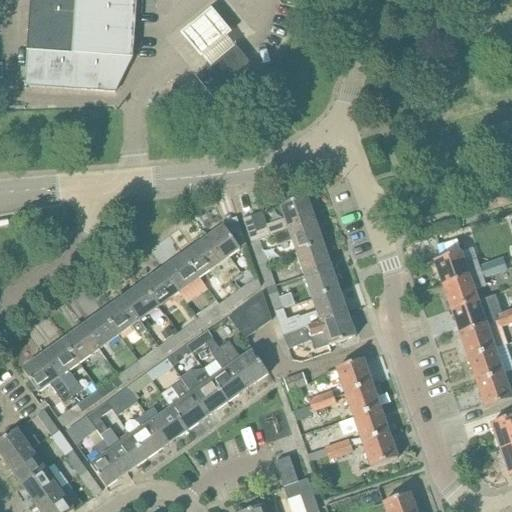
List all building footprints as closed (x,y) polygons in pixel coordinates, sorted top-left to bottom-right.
[(30,0),(26,68),(22,68),(21,82),(25,82),(25,87),(28,87),(28,86),(115,92),(132,58),(136,0),(30,0)] [(220,9),(187,33),(207,60),(240,36),(220,9)] [(255,70),(236,47),(235,46),(197,76),(217,101),(255,70)] [(259,240),(273,235),(315,221),(307,197),(280,206),(285,219),(266,225),(267,228),(256,232),(251,217),(243,220),(251,243),(259,240)] [(292,241),(297,254),(323,245),(315,221),(273,235),(277,247),(292,241)] [(204,241),(231,280),(240,273),(229,258),(240,250),(224,227),(204,241)] [(453,232),(436,238),(443,259),(461,253),(465,252),(460,239),(456,240),(453,232)] [(259,240),(251,243),(259,267),(267,264),(259,240)] [(204,241),(184,256),(200,279),(210,271),(221,287),(231,280),(204,241)] [(297,254),(305,277),(331,268),(323,245),(297,254)] [(435,262),(443,286),(482,273),(505,264),(503,258),(479,266),(477,259),(465,264),(461,253),(443,259),(435,262)] [(184,256),(164,270),(180,293),(200,279),(184,256)] [(267,264),(259,267),(267,290),(275,287),(267,264)] [(511,268),(507,270),(505,264),(482,273),(443,286),(452,312),(491,298),(491,297),(478,302),(474,291),(486,286),(483,279),(506,271),(507,274),(511,272),(511,268)] [(331,268),(305,277),(313,300),(339,291),(331,268)] [(160,307),(180,293),(164,270),(144,284),(160,307)] [(255,280),(239,291),(245,299),(261,287),(255,280)] [(160,307),(144,284),(124,299),(140,322),(160,307)] [(267,290),(275,313),(283,310),(275,287),(267,290)] [(219,306),(224,313),(245,299),(239,291),(219,306)] [(347,314),(339,291),(313,300),(317,313),(300,319),(299,317),(287,321),(283,310),(275,313),(283,336),(347,314)] [(240,309),(256,332),(272,321),(263,293),(240,309)] [(139,322),(140,322),(124,299),(104,313),(120,336),(132,327),(138,336),(146,331),(139,322)] [(224,313),(219,306),(217,303),(203,312),(205,316),(199,320),(204,327),(224,313)] [(478,303),(452,312),(460,335),(486,326),(478,303)] [(244,341),(256,332),(240,309),(228,318),(244,341)] [(120,336),(104,313),(84,327),(100,350),(120,336)] [(356,338),(347,314),(283,336),(291,360),(300,357),(296,346),(308,342),(307,340),(325,334),(329,347),(356,338)] [(199,320),(179,334),(184,342),(204,327),(199,320)] [(486,326),(460,335),(461,337),(469,360),(495,351),(507,346),(501,328),(499,322),(488,325),(486,326)] [(80,364),(100,350),(84,327),(64,341),(80,364)] [(170,328),(162,334),(167,341),(175,335),(170,328)] [(208,332),(188,347),(193,354),(213,339),(208,332)] [(179,334),(159,349),(164,356),(184,342),(179,334)] [(64,341),(44,356),(70,393),(79,386),(69,372),(80,364),(64,341)] [(229,342),(219,349),(248,390),(269,375),(252,352),(241,360),(229,342)] [(173,368),(193,354),(188,347),(168,361),(173,368)] [(164,356),(159,349),(139,363),(144,370),(164,356)] [(228,404),(248,390),(219,349),(211,354),(224,372),(212,381),(228,404)] [(495,351),(469,360),(477,385),(503,375),(511,372),(511,363),(500,367),(495,351)] [(74,398),(70,393),(44,356),(23,371),(37,390),(32,394),(40,405),(45,402),(39,394),(50,386),(64,405),(74,398)] [(337,370),(346,394),(372,385),(363,360),(337,370)] [(168,361),(147,375),(152,382),(173,368),(168,361)] [(124,384),(144,370),(139,363),(119,377),(124,384)] [(182,382),(207,418),(228,404),(212,381),(206,372),(195,380),(190,372),(180,379),(182,382)] [(511,372),(503,375),(477,385),(486,409),(505,403),(511,400),(511,398),(511,397),(511,372)] [(288,393),(307,386),(303,374),(284,381),(288,393)] [(135,394),(152,382),(147,375),(127,389),(136,402),(139,400),(135,394)] [(183,401),(171,409),(187,432),(207,418),(182,382),(181,382),(176,375),(169,380),(174,387),(173,388),(183,401)] [(99,391),(104,398),(124,384),(119,377),(107,385),(105,381),(100,385),(102,388),(99,391)] [(346,394),(354,418),(380,409),(372,385),(346,394)] [(127,389),(107,403),(112,411),(117,417),(137,403),(136,402),(127,389)] [(99,391),(79,405),(84,413),(104,398),(99,391)] [(332,393),(320,397),(324,409),(336,404),(332,393)] [(313,413),(324,409),(320,397),(308,401),(313,413)] [(112,411),(107,403),(87,417),(97,431),(103,441),(127,474),(147,460),(131,437),(121,445),(110,430),(107,432),(99,420),(112,411)] [(63,427),(84,413),(79,405),(58,420),(63,427)] [(145,415),(167,446),(187,432),(171,409),(160,417),(154,408),(145,415)] [(346,421),(339,424),(343,436),(350,433),(358,430),(361,438),(363,443),(389,434),(380,409),(354,418),(354,419),(346,421)] [(52,437),(59,432),(44,411),(37,416),(52,437)] [(142,430),(131,437),(147,460),(167,446),(145,415),(136,421),(142,430)] [(76,446),(97,431),(87,417),(67,432),(76,446)] [(511,417),(491,424),(501,451),(511,447),(511,417)] [(0,454),(9,467),(32,451),(40,445),(34,436),(26,442),(17,430),(0,442),(0,454)] [(52,437),(66,457),(73,451),(59,432),(52,437)] [(398,459),(389,434),(363,443),(371,468),(398,459)] [(107,489),(127,474),(103,441),(94,447),(102,458),(90,466),(107,489)] [(353,453),(351,447),(349,442),(338,446),(341,457),(353,453)] [(330,461),(341,457),(338,446),(326,450),(330,461)] [(511,447),(501,451),(510,478),(511,476),(511,447)] [(32,451),(9,467),(23,487),(46,471),(32,451)] [(66,457),(80,477),(87,472),(73,451),(66,457)] [(275,463),(283,488),(297,484),(298,483),(290,458),(275,463)] [(37,507),(60,491),(66,487),(52,466),(46,471),(23,487),(37,507)] [(102,492),(87,472),(80,477),(95,497),(102,492)] [(298,483),(297,484),(300,495),(306,511),(319,511),(308,480),(298,483)] [(60,491),(37,507),(40,511),(74,511),(60,491)] [(384,504),(386,511),(416,511),(410,494),(384,504)] [(246,511),(278,511),(275,502),(246,511)]
